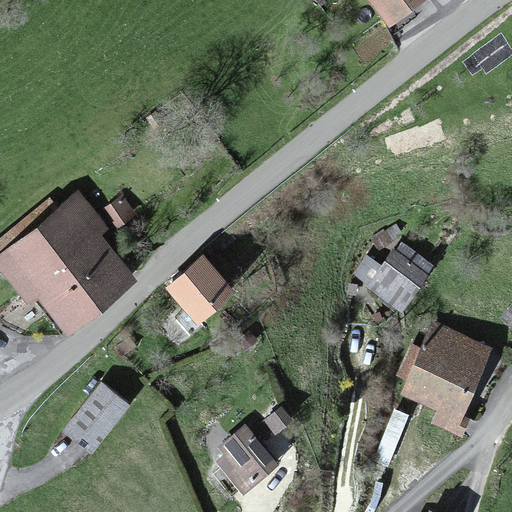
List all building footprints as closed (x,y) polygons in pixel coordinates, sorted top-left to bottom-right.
[(420,0),(369,0),(389,25),(420,0)] [(108,228),(78,190),(0,251),(0,274),(26,307),(37,299),(67,337),(136,282),(99,235),(108,228)] [(138,218),(121,195),(100,211),(118,234),(138,218)] [(378,252),(365,270),(421,307),(454,257),(416,232),(395,263),(378,252)] [(165,288),(197,325),(235,293),(203,255),(165,288)] [(511,302),(499,319),(511,329),(511,302)] [(493,348),(431,321),(399,395),(436,411),(431,424),(463,438),(471,418),(463,415),(493,348)] [(131,405),(101,381),(60,430),(91,455),(131,405)] [(281,406),(263,420),(274,434),(292,420),(281,406)] [(279,464),(245,424),(216,448),(222,456),(214,462),(242,495),(279,464)]
